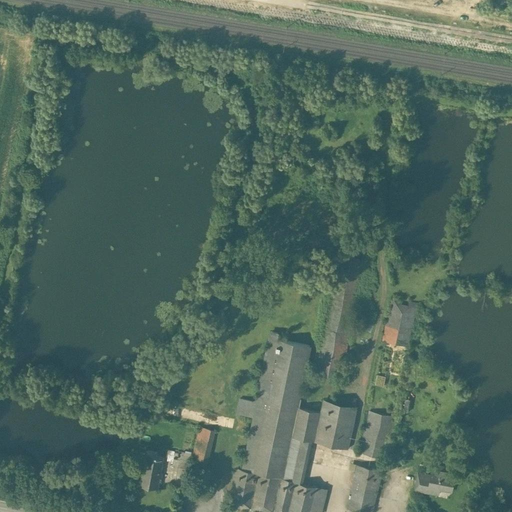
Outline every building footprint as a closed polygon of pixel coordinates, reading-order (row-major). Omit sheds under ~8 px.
[(372,235),(344,229),(314,373),(342,379),(372,235)] [(373,400),(394,404),(415,304),(394,299),(373,400)] [(297,408),(310,347),(276,339),(278,332),(271,331),(256,402),(240,398),(237,413),(253,417),(242,469),(303,483),(312,442),(348,449),(357,406),(323,399),(320,413),(297,408)] [(362,452),(383,457),(394,405),(394,404),(373,400),(362,452)] [(186,479),(206,484),(210,468),(206,466),(216,431),(200,427),(186,479)] [(145,461),(162,465),(165,453),(147,450),(145,461)] [(180,468),(181,453),(174,452),(172,467),(180,468)] [(180,468),(188,468),(190,453),(181,452),(181,453),(180,468)] [(161,475),(162,475),(163,470),(162,470),(162,465),(145,461),(141,482),(153,485),(152,487),(157,487),(157,486),(159,486),(161,475)] [(357,465),(348,508),(363,511),(372,511),(382,471),(357,465)] [(452,488),(455,470),(433,465),(431,474),(420,472),(416,490),(439,495),(441,486),(452,488)] [(308,511),(321,511),(327,488),(303,483),(242,469),(235,467),(230,487),(232,488),(228,507),(249,511),(308,511)]
